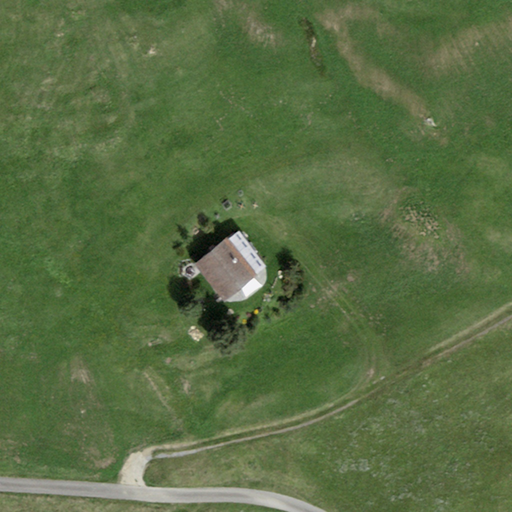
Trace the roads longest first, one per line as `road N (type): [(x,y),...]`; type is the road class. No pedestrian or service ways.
road 1 (track): [(131,493),(136,468),(155,453),(334,418),(511,315)]
road 2 (unclassified): [(0,482),(265,498),(306,511)]
